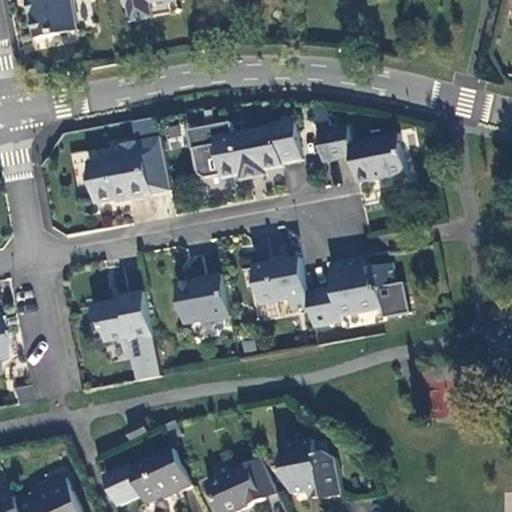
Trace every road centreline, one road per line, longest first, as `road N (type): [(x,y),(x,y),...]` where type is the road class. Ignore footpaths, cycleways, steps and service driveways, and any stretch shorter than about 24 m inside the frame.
road 1 (residential): [(7,114),(218,73),(274,70),(326,73),(511,115)]
road 2 (residential): [(34,259),(330,203)]
road 3 (residential): [(64,417),(34,259)]
road 4 (residential): [(34,259),(7,114)]
